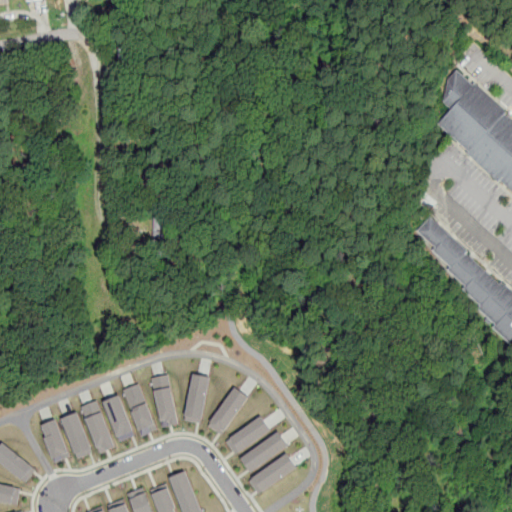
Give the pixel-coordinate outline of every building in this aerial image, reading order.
[(511,194),(511,118),(460,73),(439,97),(452,109),(436,128),(511,194)] [(511,292),(430,217),(409,240),(511,333),(511,292)] [(179,423),(168,373),(151,377),(163,427),(179,423)] [(184,419),(201,423),(211,376),(194,373),(184,419)] [(139,383),(123,389),(141,436),(157,429),(139,383)] [(249,396),(235,386),(208,425),(222,435),(249,396)] [(103,401),(119,441),(135,435),(119,394),(103,401)] [(116,446),(97,400),(81,406),(100,453),(116,446)] [(77,458),(93,452),(77,412),(62,418),(77,458)] [(235,454),(271,430),(262,416),(226,440),(235,454)] [(54,462),(70,456),(56,419),(40,425),(54,462)] [(240,457),(250,472),(289,445),(279,431),(240,457)] [(0,445),(0,461),(25,482),(36,469),(3,442),(0,445)] [(259,494),(298,467),(288,453),(249,479),(259,494)] [(202,511),(186,470),(170,477),(183,511),(202,511)] [(0,500),(18,503),(20,486),(0,483),(0,500)] [(159,511),(176,511),(166,483),(151,489),(159,511)] [(153,511),(144,487),(128,492),(135,511),(153,511)] [(108,504),(110,511),(130,511),(125,498),(108,504)]
